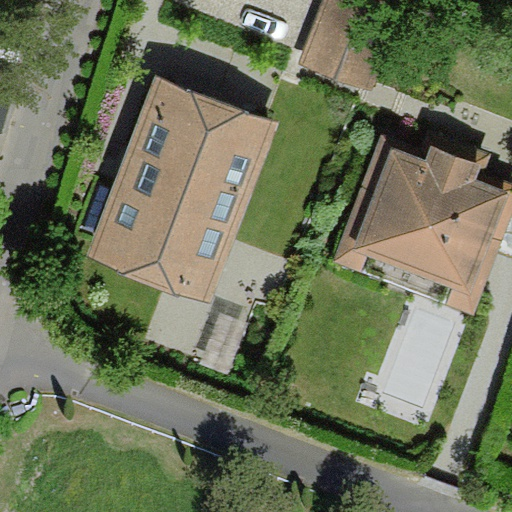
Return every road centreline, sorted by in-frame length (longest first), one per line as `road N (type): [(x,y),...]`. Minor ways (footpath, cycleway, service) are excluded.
road 1 (residential): [(0,350),(448,511)]
road 2 (residential): [(81,0),(0,267)]
